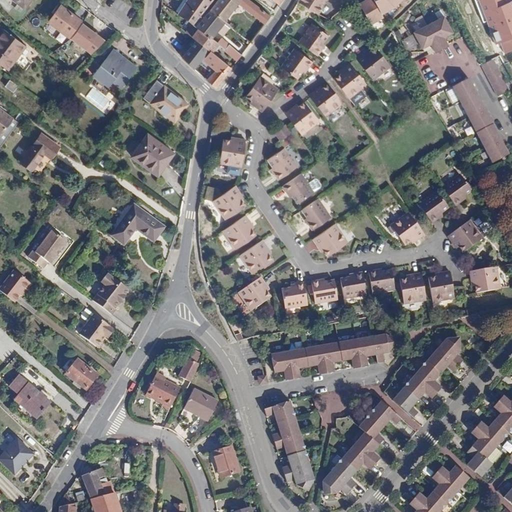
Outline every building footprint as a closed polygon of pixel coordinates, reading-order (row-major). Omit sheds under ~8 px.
[(31,0),(12,0),(25,9),(31,0)] [(184,0),(176,13),(196,27),(209,11),(224,22),(238,5),(264,25),(271,16),(248,0),(184,0)] [(317,14),(325,0),(300,0),(298,3),(317,14)] [(369,22),(382,15),(372,0),(362,0),(357,3),(369,22)] [(378,0),(387,14),(400,9),(409,0),(378,0)] [(81,21),(61,6),(49,23),(69,38),(79,24),(81,21)] [(209,11),(196,27),(199,30),(211,38),(224,22),(209,11)] [(441,17),(412,34),(422,51),(431,46),(435,54),(448,47),(443,39),(452,34),(441,17)] [(105,42),(79,24),(69,38),(95,56),(105,42)] [(314,27),(300,46),(315,57),(319,52),(322,54),(327,47),(324,46),(330,38),(314,27)] [(27,47),(3,29),(0,32),(0,64),(9,71),(27,47)] [(211,38),(199,30),(193,38),(210,52),(217,42),(211,38)] [(225,51),(230,45),(221,38),(217,42),(225,51)] [(210,52),(196,43),(184,58),(197,69),(203,61),(210,52)] [(236,62),(242,55),(230,45),(225,51),(224,52),(236,62)] [(362,51),(352,58),(369,80),(387,65),(372,46),(366,51),(364,49),(362,51)] [(114,49),(106,59),(111,63),(119,53),(114,49)] [(215,71),(206,80),(217,89),(231,69),(210,52),(203,61),(215,71)] [(296,52),(282,71),(298,82),(303,76),(306,70),(309,72),(314,65),(296,52)] [(111,63),(106,59),(93,76),(107,88),(109,86),(117,93),(137,67),(119,53),(111,63)] [(508,90),(492,61),(480,69),(496,97),(508,90)] [(337,75),(331,79),(346,98),(364,84),(347,63),(337,71),(335,73),(337,75)] [(249,101),(262,110),(278,88),(259,75),(245,94),(250,98),(249,101)] [(464,77),(448,87),(492,161),(507,152),(464,77)] [(13,93),(18,86),(10,80),(6,87),(13,93)] [(188,105),(157,81),(144,98),(174,122),(188,105)] [(323,118),(341,103),(326,85),(319,90),(317,88),(313,91),(306,97),(323,118)] [(357,106),(368,97),(363,91),(352,100),(357,106)] [(296,107),(295,105),(293,107),(283,115),(300,136),(317,123),(301,103),(296,107)] [(55,110),(49,106),(44,112),(51,117),(55,110)] [(0,109),(0,136),(0,137),(13,119),(0,109)] [(289,135),(282,126),(273,133),(280,143),(289,135)] [(41,134),(21,163),(32,172),(45,154),(51,159),(60,148),(41,134)] [(161,162),(166,165),(174,154),(148,135),(132,158),(153,173),(161,162)] [(241,167),(245,140),(229,138),(228,141),(221,140),(218,164),(241,167)] [(280,151),(278,152),(264,162),(269,169),(273,175),(271,177),(275,183),(293,169),(280,151)] [(158,177),(166,165),(161,162),(153,173),(158,177)] [(305,185),(298,175),(280,188),(285,195),(287,193),(290,198),(295,205),(311,194),(310,193),(316,189),(317,187),(313,182),(311,181),(310,181),(305,185)] [(454,204),(457,207),(462,202),(461,200),(467,196),(473,191),(461,176),(443,190),(453,205),(454,204)] [(238,185),(223,196),(216,202),(229,220),(249,206),(245,200),(247,199),(238,185)] [(438,217),(444,213),(450,209),(438,193),(420,208),(433,225),(440,220),(438,217)] [(329,220),(316,201),(300,212),(305,219),(309,225),(307,227),(311,233),(329,220)] [(134,206),(112,237),(124,246),(136,230),(154,243),(164,227),(134,206)] [(247,215),(225,231),(238,249),(258,235),(254,229),(256,228),(247,215)] [(426,237),(410,215),(392,229),(407,248),(412,244),(415,246),(426,237)] [(461,225),(449,234),(460,247),(462,245),(466,251),(485,236),(471,218),(461,225)] [(487,222),(481,225),(485,234),(492,231),(487,222)] [(346,244),(333,225),(311,241),(320,254),(322,252),(326,258),(346,244)] [(52,231),(36,252),(41,256),(56,236),(66,243),(66,242),(52,231)] [(41,256),(36,252),(35,253),(33,251),(28,258),(43,269),(48,262),(50,264),(66,243),(56,236),(41,256)] [(264,240),(242,255),(255,274),(275,260),(272,254),(273,253),(264,240)] [(502,265),(474,270),(477,285),(480,285),(481,291),(505,287),(502,265)] [(373,296),(395,292),(391,268),(384,269),(369,272),(373,296)] [(14,271),(0,289),(0,292),(14,303),(20,295),(22,291),(25,293),(32,284),(14,271)] [(454,299),(450,271),(441,272),(441,273),(434,274),(434,277),(428,279),(432,303),(454,299)] [(345,301),(366,297),(362,273),(353,275),(353,273),(349,273),(340,275),(345,301)] [(124,296),(129,289),(108,274),(101,283),(105,286),(93,302),(111,316),(116,310),(115,309),(119,303),(120,303),(125,296),(124,296)] [(312,283),(321,282),(320,279),(333,277),(333,275),(324,277),(319,278),(319,280),(312,282),(312,283)] [(316,306),(338,302),(333,277),(320,279),(321,282),(312,283),(316,306)] [(404,308),(426,303),(422,277),(406,280),(407,282),(400,284),(404,308)] [(263,278),(240,294),(254,312),(274,297),(270,292),(272,290),(263,278)] [(287,311),(308,307),(304,284),(303,281),(296,282),(289,284),(290,286),(283,287),(287,311)] [(107,339),(113,330),(86,310),(81,316),(81,319),(88,324),(79,336),(97,349),(105,338),(107,339)] [(462,335),(446,336),(392,398),(414,417),(418,412),(412,407),(425,391),(432,397),(441,387),(434,381),(447,366),(454,372),(464,360),(457,355),(463,348),(462,335)] [(392,338),(278,354),(282,374),(291,373),(293,382),(307,380),(305,371),(324,368),(326,377),(340,375),(339,365),(357,363),(359,372),(374,369),(372,360),(382,358),(383,368),(391,367),(390,356),(393,356),(403,344),(392,338)] [(77,360),(66,375),(86,390),(97,375),(77,360)] [(191,384),(200,366),(188,360),(180,378),(191,384)] [(20,376),(11,386),(20,395),(15,401),(36,419),(50,402),(20,376)] [(164,381),(155,376),(146,395),(171,408),(181,389),(164,381)] [(266,377),(258,378),(259,387),(269,385),(266,377)] [(202,415),(200,417),(209,421),(219,402),(195,389),(186,406),(202,415)] [(480,477),(492,464),(487,459),(511,429),(511,398),(510,402),(502,395),(493,407),(494,408),(500,413),(487,428),(480,421),(470,433),(477,439),(467,451),(473,457),(467,466),(480,477)] [(370,432),(324,483),(325,497),(339,497),(346,490),(353,496),(362,485),(355,478),(368,463),(376,471),(385,460),(378,453),(389,440),(382,434),(396,419),(403,424),(407,419),(386,400),(363,425),(370,432)] [(285,437),(275,441),(279,455),(289,452),(294,471),(285,474),(287,479),(289,484),(291,487),(300,485),(301,490),(313,495),(319,483),(295,405),(269,413),(271,420),(279,418),(285,437)] [(185,409),(200,417),(202,415),(186,406),(185,409)] [(36,456),(16,439),(0,458),(0,462),(18,478),(36,456)] [(213,452),(221,479),(240,473),(232,447),(213,452)] [(441,511),(443,510),(470,479),(456,466),(449,473),(441,467),(432,478),(439,484),(427,499),(419,493),(410,504),(417,510),(415,511),(441,511)] [(90,500),(116,493),(111,481),(102,485),(100,479),(107,477),(103,468),(83,476),(90,500)] [(72,505),(66,493),(60,502),(60,511),(76,511),(77,503),(72,505)] [(121,511),(116,493),(90,500),(94,511),(121,511)]
